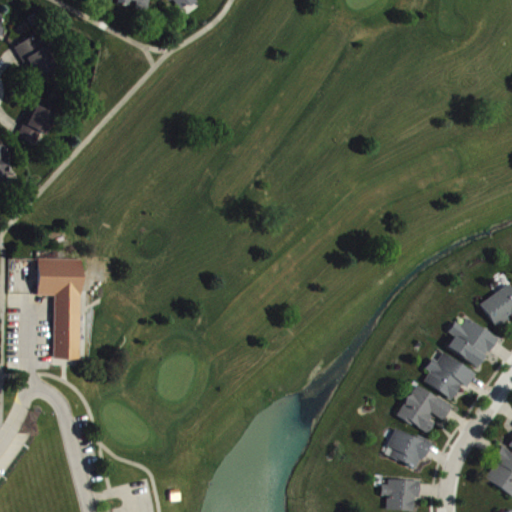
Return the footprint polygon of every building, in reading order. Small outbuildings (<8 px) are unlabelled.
[(130,8),(131,3),(145,6),(145,0),(116,0),(120,1),(119,6),(130,8)] [(197,2),(199,0),(170,0),(185,21),(202,9),(197,2)] [(16,49),(34,83),(58,71),(40,37),(16,49)] [(57,117),(33,107),(19,141),(43,150),(57,117)] [(36,255),(79,255),(78,355),(51,355),(52,292),(35,292),(36,255)] [(511,288),(511,286),(481,308),(498,330),(511,319),(511,288)] [(448,350),(478,371),(487,357),(489,358),(500,342),(468,321),(462,329),(456,325),(449,335),(455,339),(448,350)] [(454,403),(463,388),(469,391),(478,377),(444,356),(439,364),(434,361),(428,372),(432,374),(425,385),(454,403)] [(398,419),(429,437),(438,422),(444,426),(454,409),(417,387),(398,419)] [(397,432),(390,451),(394,452),(391,461),(422,472),(432,445),(397,432)] [(511,457),(503,452),(486,483),(511,496),(511,457)] [(421,485),(384,483),(383,499),(388,500),(387,511),(414,511),(415,501),(420,501),(421,485)]
